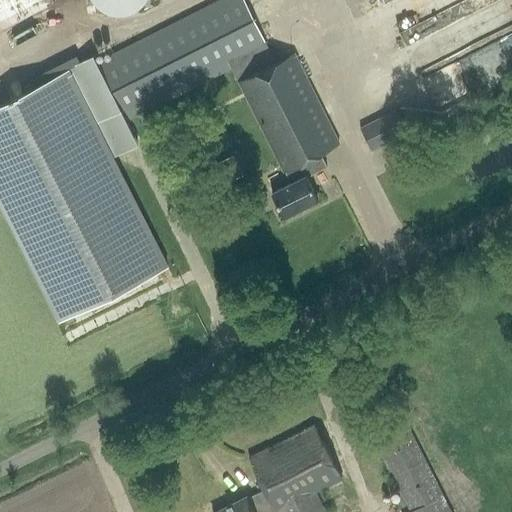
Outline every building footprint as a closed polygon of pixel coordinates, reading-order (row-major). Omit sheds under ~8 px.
[(94,56),(69,69),(0,103),(0,198),(61,320),(168,265),(113,156),(138,143),(126,119),(228,67),(282,171),(283,170),(290,183),(272,192),(283,215),(316,198),(304,176),(325,165),(318,152),(338,142),(293,54),(276,62),(244,0),(219,0),(97,62),(94,56)] [(91,0),(93,2),(101,10),(112,14),(123,14),(134,11),(143,4),(145,0),(91,0)] [(471,0),(403,31),(411,49),(460,27),(478,19),(474,11),(479,8),(475,0),(471,0)] [(397,110),(362,127),(372,150),(408,133),(397,110)] [(233,155),(211,166),(221,185),(242,175),(233,155)] [(452,511),(406,421),(373,437),(411,511),(409,511),(452,511)] [(326,511),(317,493),(346,478),(319,424),(252,458),(269,491),(251,500),(250,498),(223,511),(326,511)]
